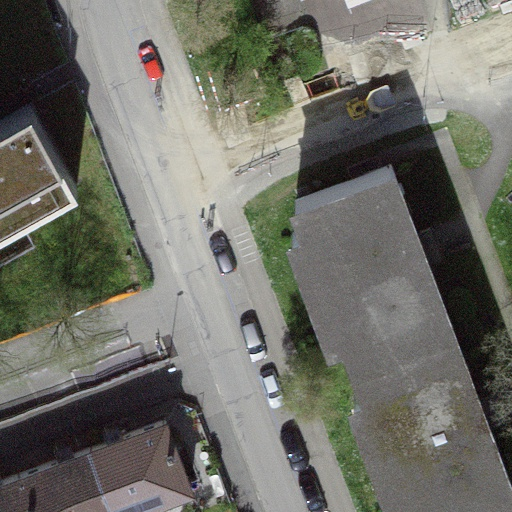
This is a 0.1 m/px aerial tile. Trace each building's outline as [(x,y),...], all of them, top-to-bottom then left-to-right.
[(0,227),(17,218),(77,184),(31,101),(0,118),(0,227)] [(358,364),(452,329),(426,257),(423,258),(419,247),(416,237),(418,236),(391,164),(296,199),(358,364)] [(413,511),(461,511),(511,493),(511,487),(487,421),(485,422),(481,411),(477,401),(479,400),(452,329),(358,364),(413,511)] [(109,438),(91,445),(115,511),(125,511),(191,487),(165,417),(109,438)] [(115,511),(91,445),(73,452),(19,472),(33,511),(115,511)] [(33,511),(19,472),(1,479),(0,479),(0,511),(33,511)] [(511,511),(511,493),(461,511),(511,511)]
